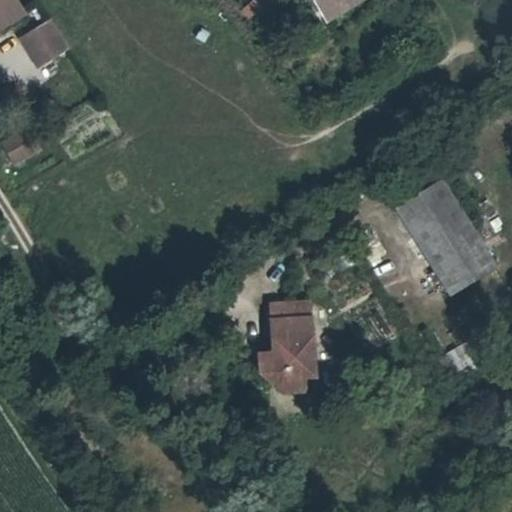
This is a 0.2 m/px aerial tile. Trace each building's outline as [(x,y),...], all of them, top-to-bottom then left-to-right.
[(13,0),(0,0),(0,28),(22,14),(13,0)] [(316,0),(328,18),(357,0),(316,0)] [(49,24),(35,32),(42,45),(31,52),(39,65),(65,50),(49,24)] [(42,45),(35,32),(24,39),(31,52),(42,45)] [(0,133),(0,146),(8,165),(40,152),(27,122),(0,133)] [(451,295),(493,269),(440,184),(399,210),(451,295)] [(262,375),(271,374),(272,387),(284,386),(284,393),(305,392),(304,377),(315,376),(312,333),(306,334),(304,305),(273,307),(276,355),(260,356),(262,375)] [(439,354),(453,381),(478,368),(464,341),(439,354)]
